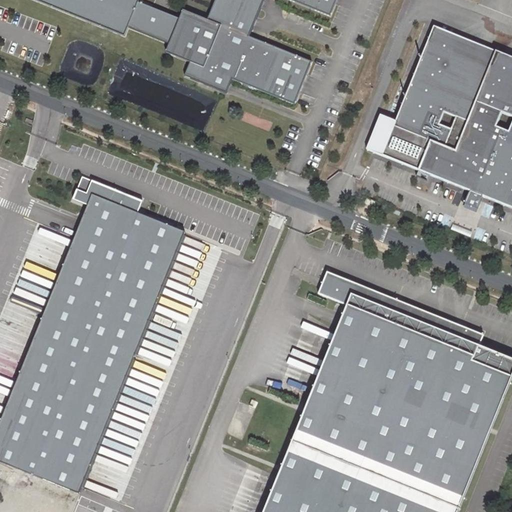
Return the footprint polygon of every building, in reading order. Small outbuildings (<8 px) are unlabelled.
[(34,0),(124,36),(127,27),(138,3),(138,0),(34,0)] [(218,0),(210,22),(223,27),(223,28),(206,69),(193,64),(187,77),(229,95),(235,81),(296,107),(313,64),(250,38),(265,0),(293,0),(332,16),(338,0),(218,0)] [(127,27),(169,44),(179,20),(138,3),(127,27)] [(169,54),(193,64),(206,69),(223,28),(210,22),(187,13),(169,54)] [(450,149),(490,50),(429,25),(391,120),(389,124),(425,138),(450,149)] [(511,58),(490,50),(450,149),(425,138),(413,168),(511,207),(511,58)] [(363,148),(413,168),(425,138),(389,124),(391,120),(376,115),(363,148)] [(0,461),(79,494),(186,232),(96,196),(0,430),(0,461)] [(365,198),(364,201),(363,204),(373,208),(374,206),(376,203),(365,198)] [(348,305),(264,511),(457,511),(511,379),(511,359),(477,345),(453,335),(457,325),(331,275),(323,295),(348,305)] [(453,335),(477,345),(481,335),(457,325),(453,335)]
